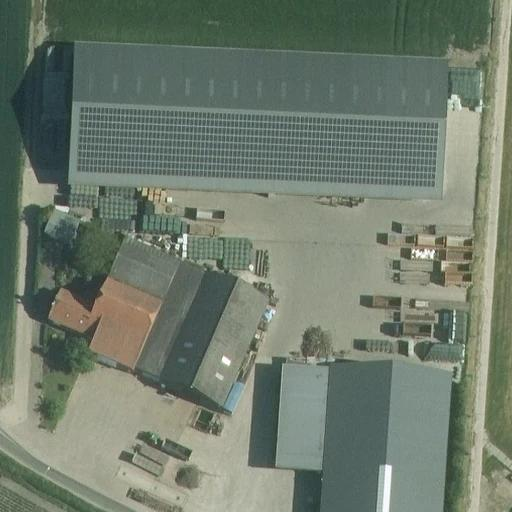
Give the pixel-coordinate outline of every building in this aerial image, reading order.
[(441,188),(446,70),(73,53),(68,171),(441,188)] [(43,238),(68,249),(79,225),(53,214),(43,238)] [(94,344),(93,344),(88,357),(132,376),(133,375),(140,378),(141,377),(160,385),(159,386),(158,388),(180,397),(181,396),(199,404),(199,405),(221,415),(229,396),(267,306),(179,269),(124,245),(95,311),(96,311),(93,317),(103,321),(94,344)] [(96,311),(95,311),(60,296),(56,306),(48,324),(93,344),(94,344),(103,321),(93,317),(96,311)] [(282,373),(275,476),(323,480),(320,511),(440,511),(449,384),(282,373)] [(177,456),(174,466),(200,474),(203,464),(177,456)] [(162,479),(158,488),(182,498),(186,489),(162,479)]
